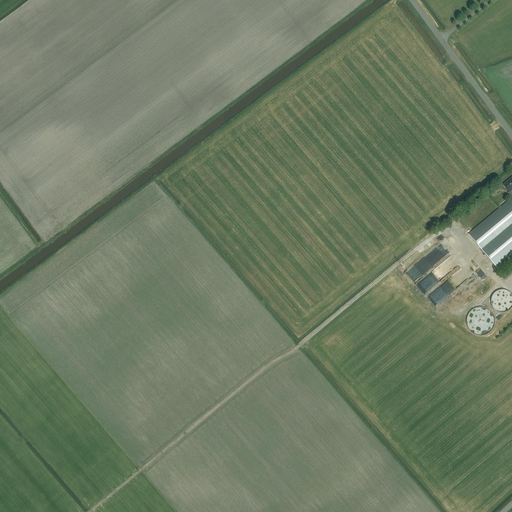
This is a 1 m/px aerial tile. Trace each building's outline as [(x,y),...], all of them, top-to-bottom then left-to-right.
[(511,198),(469,235),(498,270),(511,258),(511,176),(503,185),(509,192),(508,193),(511,198)] [(447,238),(460,257),(469,250),(457,232),(447,238)] [(412,284),(417,279),(408,271),(403,276),(412,284)] [(424,293),(436,285),(434,283),(437,280),(434,275),(430,278),(429,276),(430,276),(429,275),(417,283),(424,293)] [(503,297),(505,291),(499,290),(495,307),(508,310),(510,299),(507,298),(503,297)] [(434,301),(436,304),(446,296),(445,295),(443,296),(441,295),(434,301)]
